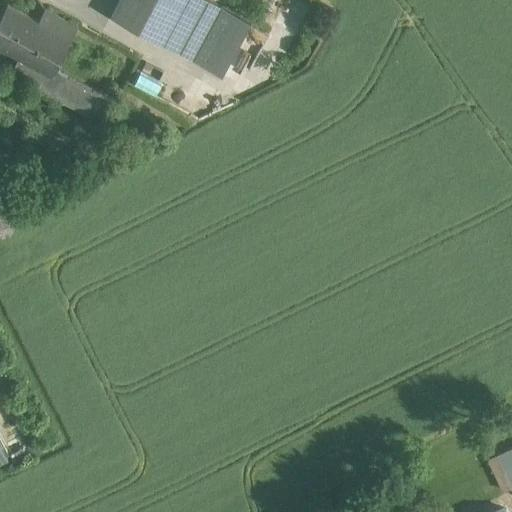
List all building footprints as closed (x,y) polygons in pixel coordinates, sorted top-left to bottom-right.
[(220,5),(210,0),(119,0),(111,14),(191,57),(220,5)] [(39,20),(6,2),(0,13),(0,46),(19,57),(52,74),(54,69),(77,26),(45,9),(39,20)] [(253,67),(269,32),(248,23),(232,57),(253,67)] [(11,72),(58,97),(68,77),(54,69),(52,74),(19,57),(11,72)] [(98,93),(68,77),(58,97),(88,113),(98,93)] [(511,486),(511,447),(488,459),(502,491),(511,486)]
